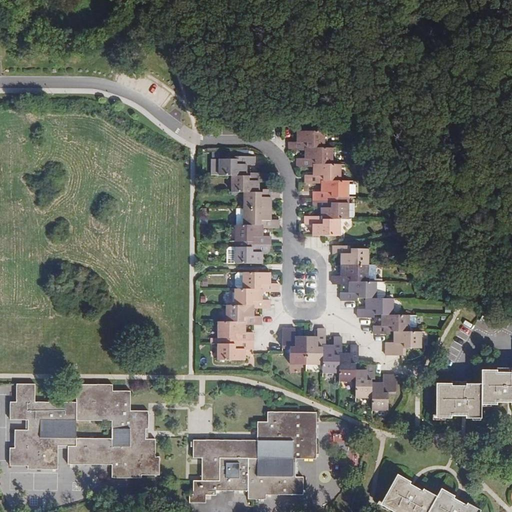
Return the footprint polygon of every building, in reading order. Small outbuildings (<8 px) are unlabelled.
[(316,161),(316,181),(321,181),(321,189),(314,189),(313,206),(321,206),(321,204),(324,204),(323,213),(320,213),(305,213),(305,222),(312,223),(315,223),(315,234),(341,235),(341,217),(349,217),(350,198),(350,195),(349,178),(341,177),(342,162),(334,161),(334,145),(325,145),(326,130),(301,129),(301,140),(298,140),(289,140),(289,148),(304,148),(304,145),(307,145),(307,157),(304,157),(297,157),(297,164),(313,165),(313,161),(316,161)] [(244,205),(243,221),(236,221),(235,221),(235,238),(235,260),(259,261),(259,249),(261,249),(269,249),(269,233),(262,233),(260,233),(260,221),(262,221),(262,224),(279,224),(279,215),(271,215),(269,215),(268,205),(268,194),(271,194),(279,194),(279,186),(262,186),(262,189),(259,189),(256,189),(257,178),(259,178),(266,178),(266,170),(249,169),(249,172),(246,172),(243,172),(243,162),(246,162),(254,162),(254,153),(234,153),(234,156),(219,156),(218,172),(232,172),(231,188),(244,189),(244,205)] [(243,221),(244,205),(236,205),(236,221),(243,221)] [(349,247),(349,244),(333,244),(333,253),(340,253),(343,253),(343,263),(343,274),(340,274),(333,274),(333,283),(348,283),(351,283),(351,291),(348,291),(342,291),(341,300),(357,299),(357,296),(365,296),(368,296),(367,307),(365,307),(357,308),(357,316),(373,316),(374,313),(381,313),(384,313),(383,324),(380,324),(373,324),(373,332),(390,333),(390,330),(393,330),(396,330),(396,341),(393,341),(386,341),(386,354),(404,354),(405,347),(421,347),(422,330),(408,330),(409,313),(394,313),(394,296),(382,296),(377,296),(377,280),(376,280),(369,280),(369,263),(369,247),(352,247),(349,247)] [(261,321),(261,313),(252,313),(249,313),(249,301),(252,301),(252,304),(269,304),(269,297),(259,296),(260,288),(278,288),(278,280),(269,280),(267,280),(267,269),(243,269),(243,285),(235,285),(234,285),(234,301),(225,301),(225,318),(217,318),(217,357),(241,358),(241,346),(244,346),(252,346),(252,329),(243,329),(243,321),(261,321)] [(243,269),(235,269),(235,285),(243,285),(243,269)] [(339,352),(343,352),(343,336),(334,336),(334,345),(334,347),(326,347),(326,345),(326,329),(317,329),(317,336),(317,339),(307,339),(296,339),(296,336),(295,328),(282,328),(282,347),(289,347),(289,364),(322,365),(322,372),(339,373),(338,382),(355,382),(354,397),(371,397),(370,410),(388,410),(388,393),(395,393),(395,374),(382,374),(382,381),(382,384),(371,384),(371,382),(371,378),(375,378),(374,362),(366,362),(366,369),(366,372),(355,372),(355,369),(355,362),(358,362),(358,345),(349,345),(349,352),(349,355),(339,355),(339,352)] [(511,370),(482,370),(482,383),(436,381),(435,413),(444,413),(444,417),(450,417),(451,415),(461,416),(461,412),(466,412),(466,416),(466,418),(471,418),(471,415),(481,415),(481,405),(481,401),(497,402),(507,403),(508,399),(511,399),(511,403),(511,407),(511,406),(511,370)] [(149,427),(149,408),(131,408),(131,388),(113,388),(112,382),(75,382),(75,399),(35,399),(34,382),(15,382),(14,400),(9,400),(9,419),(24,419),(28,419),(28,429),(24,429),(14,429),(13,447),(9,448),(8,466),(26,467),(26,470),(56,470),(57,449),(57,445),(67,445),(67,449),(67,464),(111,464),(112,479),(143,479),(143,474),(161,475),(160,455),(156,455),(156,437),(150,437),(145,437),(145,427),(149,427)] [(267,499),(267,494),(304,493),(304,475),(296,475),(296,457),(317,457),(316,442),(316,436),(315,430),(315,422),(314,414),(268,411),(268,420),(257,420),(257,429),(261,429),(261,439),(257,439),(193,439),(193,441),(193,447),(193,457),(201,457),(201,480),(193,480),(193,494),(190,494),(190,503),(206,503),(206,494),(217,494),(217,490),(248,490),(248,499),(267,499)] [(437,486),(433,494),(420,487),(418,490),(406,482),(407,479),(394,473),(375,511),(377,511),(474,511),(477,508),(464,501),(463,503),(450,495),(451,493),(437,486)]
